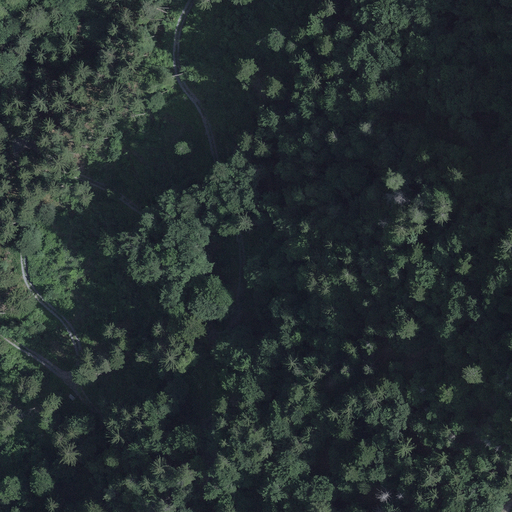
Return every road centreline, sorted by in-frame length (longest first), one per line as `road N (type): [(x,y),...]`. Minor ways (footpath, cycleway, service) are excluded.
road 1 (track): [(0,329),(66,377),(77,369),(68,322),(24,275),(16,143),(28,137),(51,162),(126,202),(173,245),(201,281),(210,334),(218,339),(231,331),(240,234),(200,110),(180,78),(174,37),(187,0)]
road 2 (track): [(66,377),(117,444),(117,511)]
